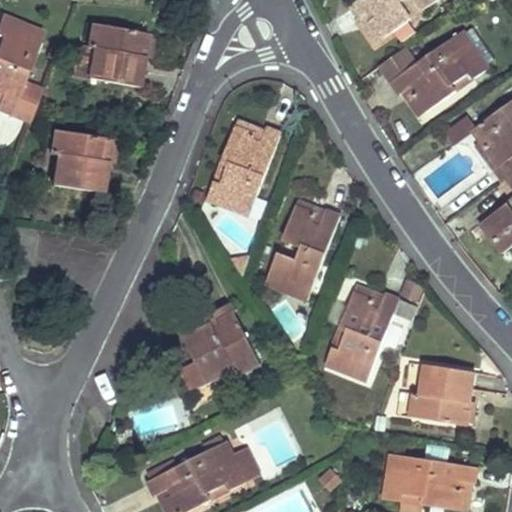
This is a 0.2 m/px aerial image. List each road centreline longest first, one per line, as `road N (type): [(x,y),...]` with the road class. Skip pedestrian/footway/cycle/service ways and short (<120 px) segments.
road 1 (residential): [(23,465),(133,247),(197,92),(234,33),(289,7)]
road 2 (residential): [(289,7),(390,188),(511,338)]
